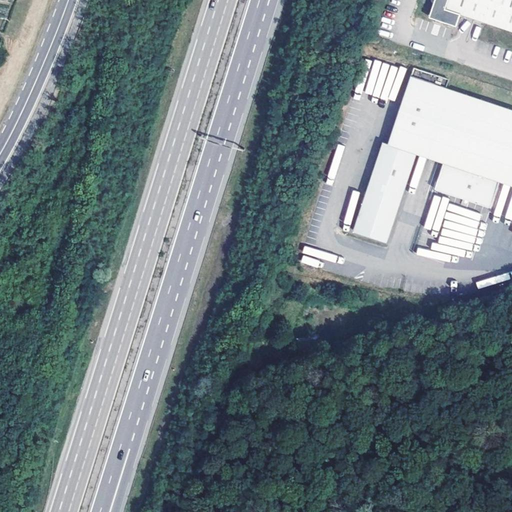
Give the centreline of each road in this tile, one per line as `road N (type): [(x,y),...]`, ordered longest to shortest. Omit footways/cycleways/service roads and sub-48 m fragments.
road 1 (motorway): [(226,0),(67,511)]
road 2 (motorway): [(119,451),(259,0)]
road 3 (secondary): [(68,0),(0,153)]
